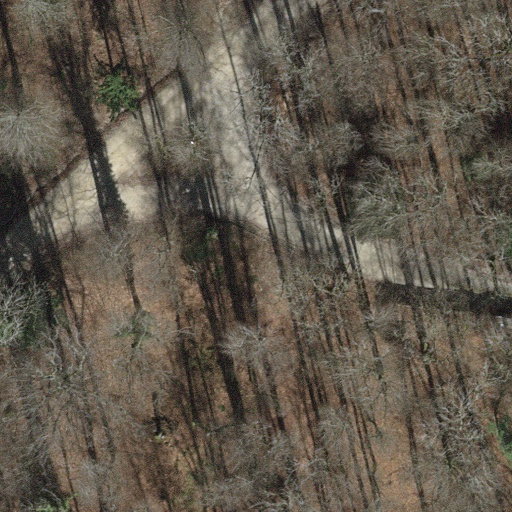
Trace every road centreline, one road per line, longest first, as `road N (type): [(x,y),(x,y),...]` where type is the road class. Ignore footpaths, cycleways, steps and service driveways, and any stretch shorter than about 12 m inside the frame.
road 1 (track): [(225,51),(268,208),(387,262),(511,295)]
road 2 (track): [(291,0),(225,51),(0,271)]
road 3 (track): [(268,208),(157,186),(63,209)]
